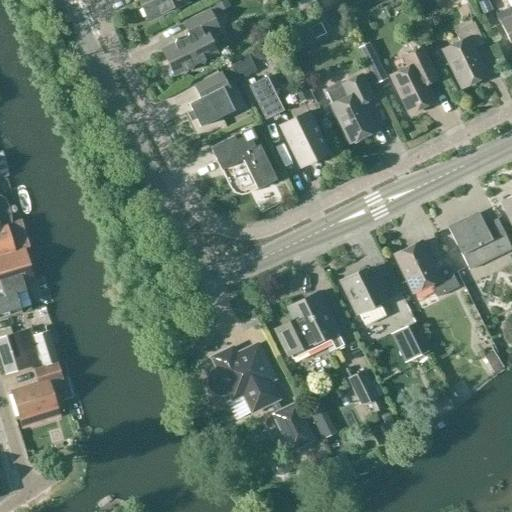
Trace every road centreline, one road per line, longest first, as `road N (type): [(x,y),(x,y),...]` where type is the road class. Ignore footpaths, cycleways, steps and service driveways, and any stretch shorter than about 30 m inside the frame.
road 1 (tertiary): [(511,143),(245,268),(217,271),(193,262),(61,0)]
road 2 (unclassified): [(0,511),(28,492),(0,403)]
